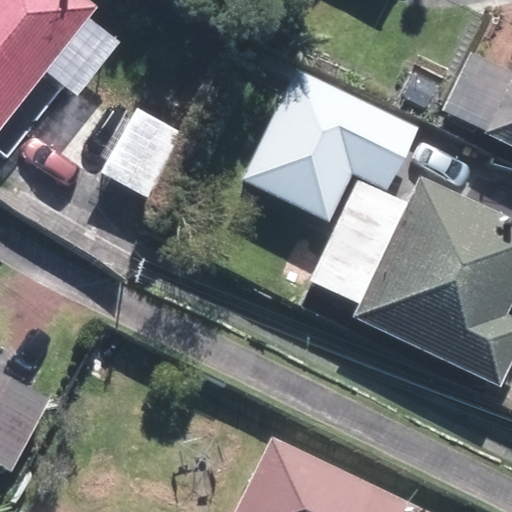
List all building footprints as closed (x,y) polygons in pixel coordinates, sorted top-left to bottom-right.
[(0,0),(0,131),(93,13),(76,0),(0,0)] [(287,209),(313,221),(367,110),(242,50),(228,79),(263,96),(226,174),(289,205),(287,209)] [(511,74),(481,137),(511,152),(511,74)] [(98,176),(140,201),(177,139),(136,113),(98,176)] [(350,323),(497,392),(511,360),(511,326),(504,322),(511,305),(511,228),(420,185),(407,211),(353,185),(305,286),(356,309),(350,323)] [(0,471),(9,476),(47,403),(0,378),(0,471)] [(414,511),(269,441),(234,511),(414,511)]
